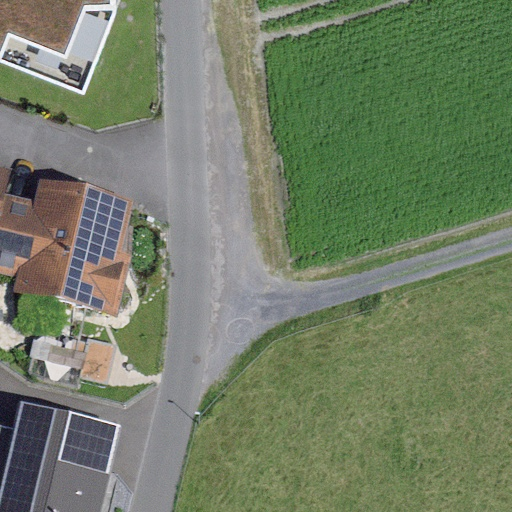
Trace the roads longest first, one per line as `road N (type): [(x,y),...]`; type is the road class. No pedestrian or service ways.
road 1 (residential): [(186,0),(204,340),(162,511)]
road 2 (track): [(204,340),(511,243)]
